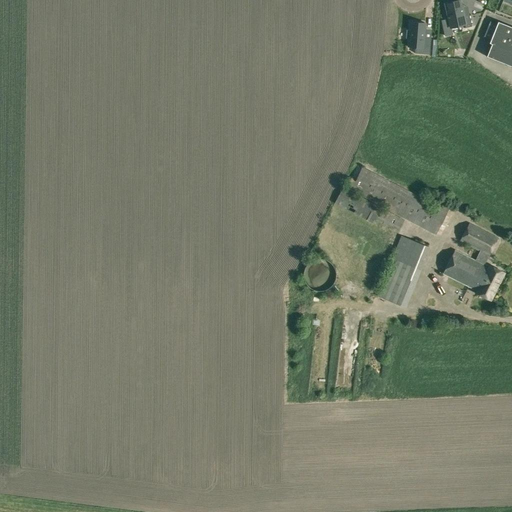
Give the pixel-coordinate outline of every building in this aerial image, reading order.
[(469,14),(463,16),(459,0),(458,0),(445,3),(447,11),(444,12),(445,20),(448,19),(450,27),(465,24),(465,28),(471,26),(469,14)] [(415,51),(430,53),(431,37),(424,36),(425,21),(410,19),(409,27),(406,27),(406,36),(409,36),(408,44),(415,45),(415,51)] [(486,56),(511,66),(511,26),(498,21),(489,43),(491,44),(486,56)] [(346,187),(436,234),(438,229),(442,232),(445,226),(441,224),(447,212),(358,165),(346,187)] [(376,219),(398,230),(404,219),(342,187),(334,204),(373,224),(376,219)] [(476,292),(490,299),(504,273),(485,263),(498,238),(469,223),(460,241),(480,252),(476,261),(455,250),(443,273),(477,290),(476,292)] [(377,296),(406,307),(421,270),(420,269),(429,247),(401,236),(377,296)] [(304,272),(304,274),(304,275),(304,277),(304,278),(304,279),(305,281),(305,282),(306,283),(307,284),(308,286),(309,287),(310,288),(311,288),(312,289),(313,290),(315,290),(316,291),(318,291),(319,291),(320,291),(322,291),(323,291),(325,290),(326,290),(327,289),(329,289),(330,288),(331,287),(332,286),(333,285),(334,284),(334,282),(335,281),(335,280),(336,278),(336,277),(336,275),(336,274),(336,273),(336,271),(335,270),(335,269),(334,267),(334,266),(333,265),(332,264),(331,263),(330,262),(329,261),(328,260),(326,260),(325,259),(324,259),(322,259),(321,259),(319,259),(318,259),(317,259),(315,259),(314,260),(313,260),(311,261),(310,262),(309,263),(308,264),(307,265),(306,266),(306,267),(305,268),(305,270),(304,271),(304,272)]
